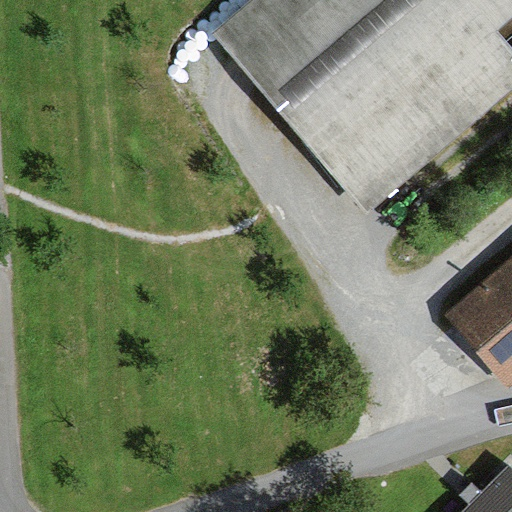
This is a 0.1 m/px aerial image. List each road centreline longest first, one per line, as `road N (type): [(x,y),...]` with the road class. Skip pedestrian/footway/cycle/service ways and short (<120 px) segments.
road 1 (unclassified): [(205,511),(511,411)]
road 2 (unclassified): [(13,511),(0,387)]
